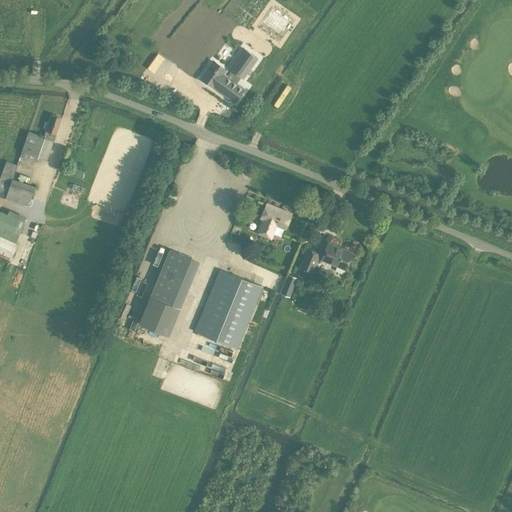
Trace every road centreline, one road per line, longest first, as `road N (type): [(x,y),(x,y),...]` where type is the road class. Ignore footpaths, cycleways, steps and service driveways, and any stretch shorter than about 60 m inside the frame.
road 1 (unclassified): [(511,257),(98,92),(0,79)]
road 2 (unknown): [(201,170),(220,184),(220,212),(209,264),(172,344)]
